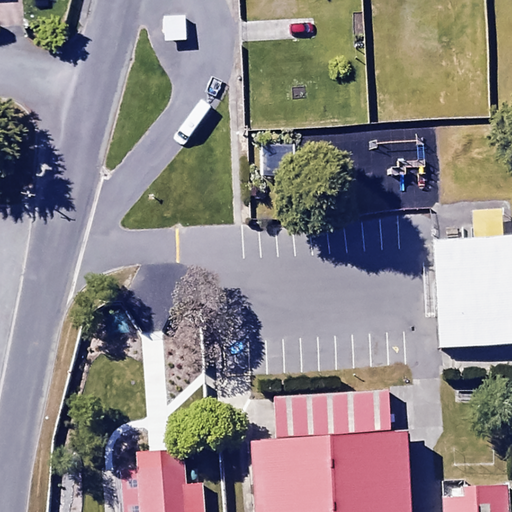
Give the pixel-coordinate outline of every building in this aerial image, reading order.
[(183,20),(161,21),(163,50),(185,49),(183,20)] [(511,228),(427,234),(435,349),(511,344),(511,228)] [(405,511),(399,408),(242,418),(248,511),(405,511)] [(192,511),(188,441),(114,445),(118,511),(192,511)] [(444,511),(511,511),(511,478),(443,483),(444,511)]
